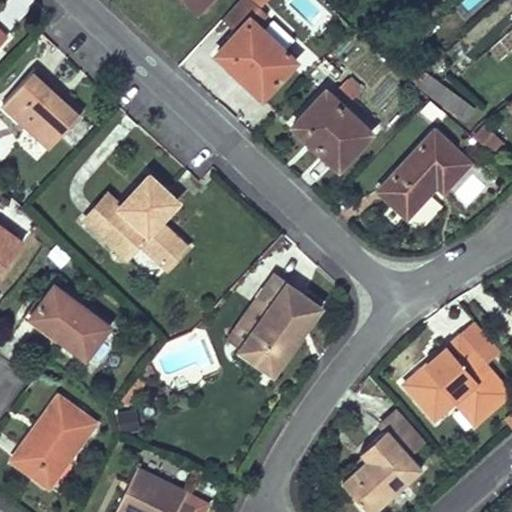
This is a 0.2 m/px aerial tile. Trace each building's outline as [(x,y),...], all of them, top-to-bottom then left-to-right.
[(185,0),(199,13),(205,6),(199,0),(185,0)] [(236,32),(216,52),(262,96),(296,60),(250,17),(260,6),(253,0),(237,0),(221,18),(236,32)] [(371,16),(365,23),(370,29),(377,22),(371,16)] [(403,68),(415,81),(425,73),(413,59),(403,68)] [(50,146),(82,111),(34,68),(2,102),(50,146)] [(428,74),(419,86),(464,121),(473,109),(428,74)] [(348,79),(339,87),(351,99),(360,90),(348,79)] [(325,88),(292,124),(338,167),(372,132),(325,88)] [(434,129),(378,189),(406,215),(436,183),(443,189),(469,162),(434,129)] [(96,205),(84,218),(126,257),(140,242),(159,221),(159,220),(148,210),(167,190),(149,174),(120,205),(109,217),(96,205)] [(178,200),(167,190),(148,210),(159,220),(178,200)] [(96,205),(109,217),(120,205),(107,193),(96,205)] [(187,246),(159,221),(140,242),(167,267),(187,246)] [(0,270),(22,241),(0,224),(0,270)] [(44,240),(42,243),(46,246),(53,238),(38,225),(33,230),(44,240)] [(240,348),(273,371),(320,306),(274,273),(257,297),(269,306),(241,346),(240,348)] [(85,358),(109,325),(53,283),(32,312),(61,333),(58,337),(85,358)] [(241,346),(269,306),(257,297),(228,337),(241,346)] [(58,337),(61,333),(32,312),(28,309),(22,316),(55,340),(58,337)] [(509,392),(459,334),(435,355),(439,360),(431,367),(426,362),(402,383),(433,418),(456,399),(476,421),(509,392)] [(439,360),(435,355),(426,362),(431,367),(439,360)] [(155,371),(152,365),(149,363),(140,374),(148,380),(155,371)] [(94,422),(57,395),(39,420),(45,424),(38,433),(32,429),(11,458),(48,485),(94,422)] [(127,409),(114,412),(118,430),(131,427),(127,409)] [(386,427),(409,453),(424,440),(396,409),(381,421),(386,427)] [(45,424),(39,420),(32,429),(38,433),(45,424)] [(369,511),(370,511),(421,467),(409,453),(386,427),(359,451),(366,458),(341,480),(369,511)] [(186,491),(136,466),(127,484),(134,487),(131,493),(124,490),(114,511),(115,511),(191,511),(194,507),(181,500),(186,491)] [(134,487),(127,484),(124,490),(131,493),(134,487)]
